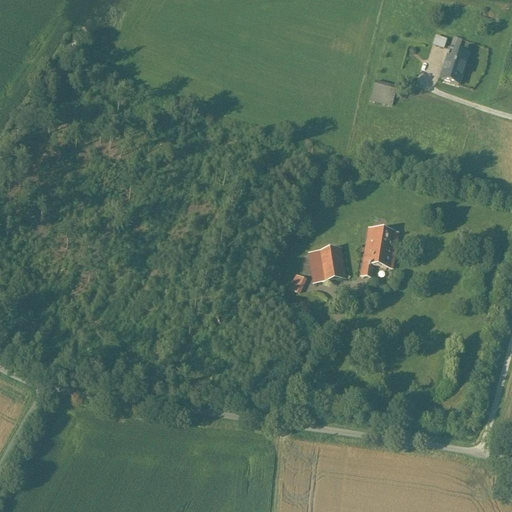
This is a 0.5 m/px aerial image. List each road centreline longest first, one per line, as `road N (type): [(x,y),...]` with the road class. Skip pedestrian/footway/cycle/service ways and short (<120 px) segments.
road 1 (unclassified): [(0,367),(47,391),(511,460)]
road 2 (track): [(0,159),(104,0)]
